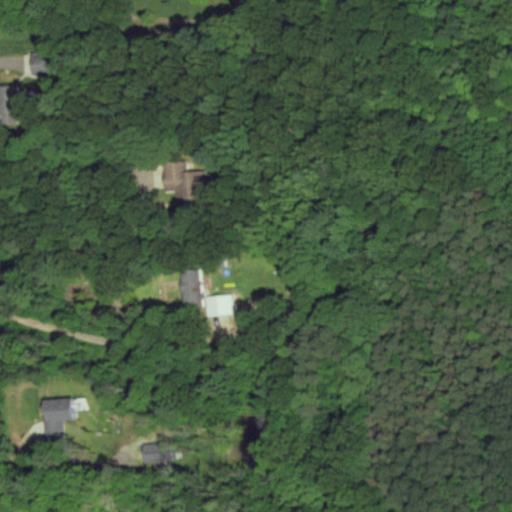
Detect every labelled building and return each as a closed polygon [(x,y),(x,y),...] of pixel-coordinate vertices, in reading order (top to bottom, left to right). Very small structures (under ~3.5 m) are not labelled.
[(57,54),(32,54),(33,75),(58,75),(57,54)] [(0,85),(0,124),(19,123),(18,85),(0,85)] [(166,162),(166,191),(179,191),(178,205),(209,205),(209,170),(188,170),(188,162),(166,162)] [(202,269),(183,269),(184,307),(203,306),(202,269)] [(210,315),(235,314),(235,295),(209,297),(210,315)] [(46,437),(64,436),(64,421),(74,420),(73,398),(45,399),(46,437)] [(143,443),(144,463),(174,462),(174,442),(143,443)]
